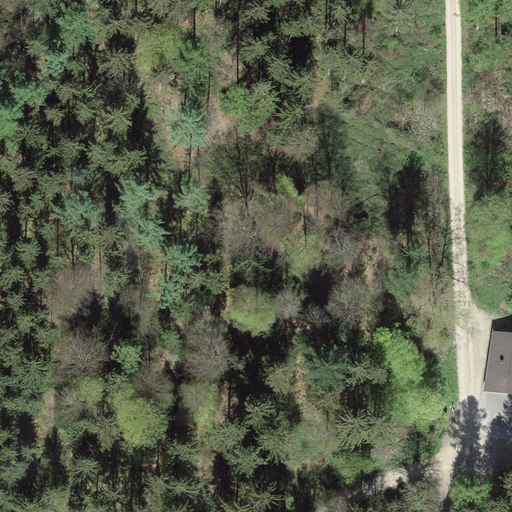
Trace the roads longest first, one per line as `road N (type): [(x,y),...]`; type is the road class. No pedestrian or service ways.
road 1 (track): [(446,511),(465,465),(470,391),(448,0)]
road 2 (track): [(320,511),(390,477),(437,466),(511,466)]
